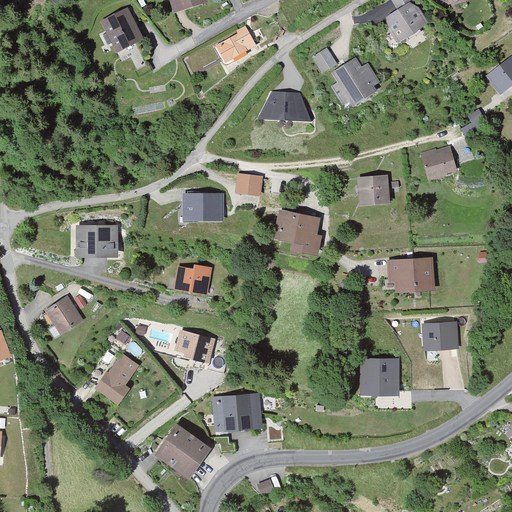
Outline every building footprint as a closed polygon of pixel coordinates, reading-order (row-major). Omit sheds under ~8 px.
[(207,0),(167,0),(174,16),(209,6),(207,0)] [(388,31),(401,46),(429,25),(416,5),(412,0),(390,0),(400,12),(387,20),(388,31)] [(128,10),(99,23),(113,54),(141,42),(128,10)] [(237,37),(216,47),(225,66),(257,48),(245,29),(238,34),(237,37)] [(313,55),(323,72),(339,63),(329,46),(313,55)] [(511,58),(487,79),(502,99),(511,90),(511,58)] [(350,105),(355,111),(378,94),(374,89),(382,84),(368,64),(362,70),(355,61),(332,75),(336,87),(330,90),(343,108),(350,105)] [(303,97),(269,95),(256,123),(314,126),(303,97)] [(420,156),(429,185),(458,174),(450,148),(435,154),(435,150),(420,156)] [(264,179),(239,175),(235,196),(262,198),(264,179)] [(390,178),(358,181),(360,210),(393,207),(390,178)] [(183,195),(184,224),(223,224),(222,195),(183,195)] [(322,220),(284,213),(273,243),(293,247),(292,254),(320,259),(324,238),(319,238),(322,220)] [(119,227),(77,228),(77,259),(118,259),(119,227)] [(434,260),(389,264),(390,287),(397,287),(398,297),(437,295),(434,260)] [(194,272),(178,268),(175,292),(209,298),(213,270),(195,267),(194,272)] [(68,300),(44,313),(61,339),(73,330),(84,324),(68,300)] [(458,326),(422,328),(425,355),(460,352),(458,326)] [(216,342),(180,332),(176,355),(187,357),(186,360),(210,366),(216,342)] [(1,334),(0,334),(0,363),(11,360),(1,334)] [(121,356),(93,391),(120,409),(131,392),(126,389),(140,370),(121,356)] [(400,398),(398,362),(362,362),(361,399),(400,398)] [(259,396),(213,400),(215,436),(263,430),(259,396)] [(154,459),(190,481),(212,448),(176,428),(154,459)] [(273,479),(260,482),(262,492),(275,489),(273,479)]
